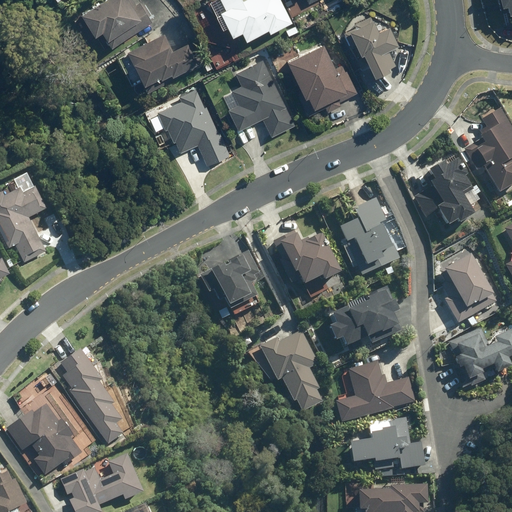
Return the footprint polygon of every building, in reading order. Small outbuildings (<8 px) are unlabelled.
[(113,48),(154,22),(141,2),(137,4),(134,0),(105,0),(83,15),(96,36),(103,32),(113,48)] [(289,22),(277,0),(254,0),(255,2),(244,8),(239,0),(223,0),(229,10),(223,13),(233,33),(242,29),(246,38),(269,26),(271,31),(289,22)] [(511,35),(511,0),(493,0),(503,37),(511,35)] [(371,18),(347,31),(373,79),(395,67),(386,51),(398,45),(387,25),(378,30),(371,18)] [(148,92),(205,64),(194,41),(174,51),(166,34),(129,52),(148,92)] [(325,39),(290,57),(316,104),(350,85),(325,39)] [(295,116),(255,51),(206,81),(246,146),(295,116)] [(181,94),(146,117),(188,181),(223,157),(181,94)] [(511,148),(497,121),(455,144),(493,211),(511,200),(511,148)] [(447,158),(411,175),(440,238),(476,221),(447,158)] [(24,259),(41,250),(23,213),(28,211),(30,215),(43,208),(34,190),(21,196),(18,191),(2,198),(1,195),(0,195),(0,221),(2,226),(0,226),(0,229),(8,246),(16,243),(24,259)] [(335,211),(362,268),(403,248),(375,192),(335,211)] [(296,288),(342,264),(319,221),(274,244),(296,288)] [(511,261),(511,234),(501,240),(511,261)] [(473,239),(441,253),(465,307),(497,294),(473,239)] [(245,249),(207,264),(224,305),(262,290),(245,249)] [(0,283),(2,282),(1,280),(10,276),(1,260),(0,260),(0,283)] [(326,318),(347,349),(395,316),(374,285),(326,318)] [(444,343),(455,372),(511,350),(511,319),(444,343)] [(302,321),(262,340),(295,407),(334,388),(302,321)] [(69,391),(108,446),(123,434),(117,425),(123,421),(112,406),(115,404),(99,383),(102,380),(81,350),(61,364),(67,373),(62,377),(71,389),(69,391)] [(336,388),(345,419),(414,399),(406,368),(336,388)] [(8,428),(22,448),(31,442),(42,457),(53,449),(44,436),(58,426),(44,407),(31,416),(35,421),(31,424),(25,416),(8,428)] [(369,434),(370,440),(349,444),(352,463),(371,460),(372,470),(391,467),(390,460),(398,459),(399,469),(423,465),(419,442),(408,444),(404,417),(388,420),(389,428),(380,430),(380,432),(369,434)] [(144,494),(128,456),(108,464),(114,476),(100,482),(95,469),(84,473),(83,471),(61,480),(73,511),(99,511),(98,508),(123,497),(125,502),(144,494)] [(34,511),(17,478),(0,486),(0,511),(34,511)] [(360,482),(360,511),(424,511),(424,482),(360,482)]
